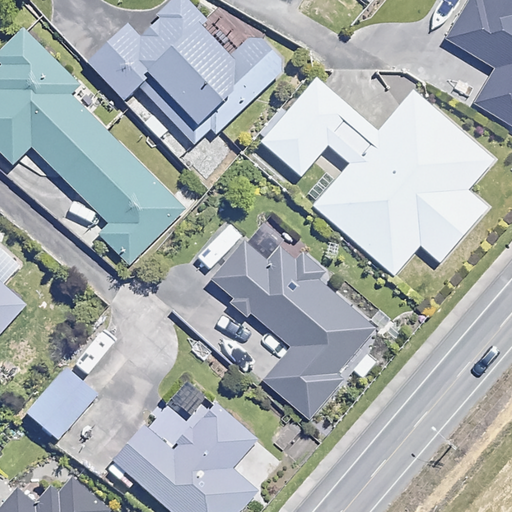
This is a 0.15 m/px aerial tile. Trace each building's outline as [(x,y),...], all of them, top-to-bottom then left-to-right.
[(126,99),(157,71),(211,130),(282,65),(254,34),(235,51),(188,0),(170,0),(135,33),(124,21),(86,56),(126,99)] [(511,0),(470,0),(446,39),(495,70),(476,100),(511,123),(511,0)] [(28,147),(100,219),(90,228),(123,260),(182,201),(69,90),(77,81),(20,25),(0,45),(0,62),(0,153),(11,164),(28,147)] [(496,157),(416,85),(376,129),(318,77),(260,140),(318,192),(308,203),(387,274),(417,240),(441,262),(492,206),(470,186),(496,157)] [(237,155),(216,138),(192,166),(213,183),(237,155)] [(362,325),(252,229),(208,278),(279,340),(247,376),(287,411),(362,325)] [(0,316),(14,303),(0,288),(0,316)] [(54,360),(12,410),(47,439),(89,389),(54,360)] [(139,425),(103,463),(156,511),(219,511),(238,493),(212,469),(241,437),(206,404),(165,448),(139,425)] [(4,484),(0,487),(0,511),(83,511),(85,511),(47,473),(20,500),(4,484)]
